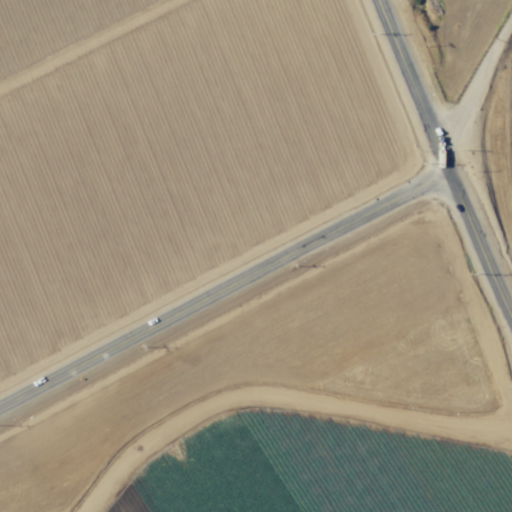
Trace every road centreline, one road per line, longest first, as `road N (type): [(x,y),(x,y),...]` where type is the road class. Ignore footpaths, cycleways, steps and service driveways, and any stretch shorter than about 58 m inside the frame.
road 1 (residential): [(0,407),(140,338),(452,161)]
road 2 (track): [(185,511),(224,478),(288,467),(485,483),(511,475)]
road 3 (tertiary): [(511,300),(382,0)]
road 4 (track): [(452,161),(511,30)]
